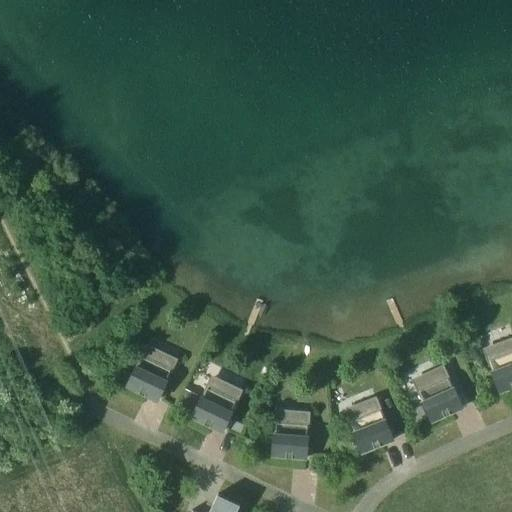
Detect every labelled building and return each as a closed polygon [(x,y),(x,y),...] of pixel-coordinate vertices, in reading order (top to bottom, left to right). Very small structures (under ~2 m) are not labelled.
[(39,350),(56,341),(34,298),(17,307),(39,350)] [(144,349),(127,386),(157,400),(175,364),(181,364),(181,363),(166,361),(152,354),(141,344),(140,345),(144,349)] [(485,353),(500,392),(511,387),(511,344),(509,346),(494,352),(480,352),(480,353),(485,353)] [(415,384),(432,421),(462,407),(446,370),(450,366),(449,365),(438,375),(424,382),(409,383),(409,384),(415,384)] [(209,380),(192,417),(222,432),(240,395),(245,395),(246,394),(231,392),(216,385),(206,375),(205,376),(209,380)] [(190,411),(196,399),(183,393),(177,405),(190,411)] [(347,414),(362,452),(393,440),(378,402),(382,398),(381,397),(370,407),(355,413),(341,413),(341,414),(347,414)] [(275,415),(272,455),(306,458),(309,417),(315,416),(314,415),(300,418),(284,417),(271,411),(270,412),(275,415)] [(236,511),(240,504),(218,494),(209,511),(197,511),(192,510),(191,511),(236,511)]
